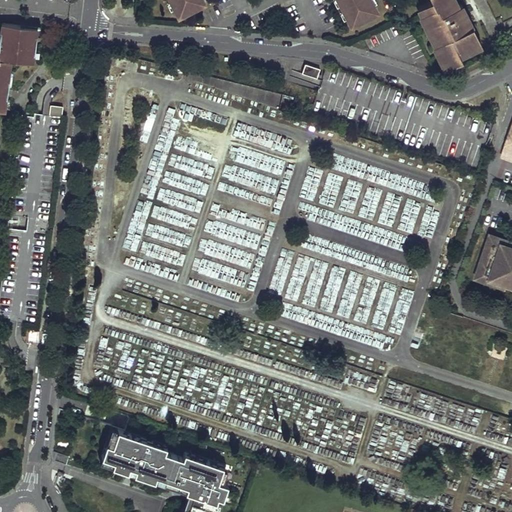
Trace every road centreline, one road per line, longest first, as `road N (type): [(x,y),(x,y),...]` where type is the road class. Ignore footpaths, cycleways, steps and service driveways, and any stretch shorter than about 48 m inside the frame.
road 1 (residential): [(87,30),(29,496)]
road 2 (residential): [(87,30),(332,51),(454,92),(509,67)]
